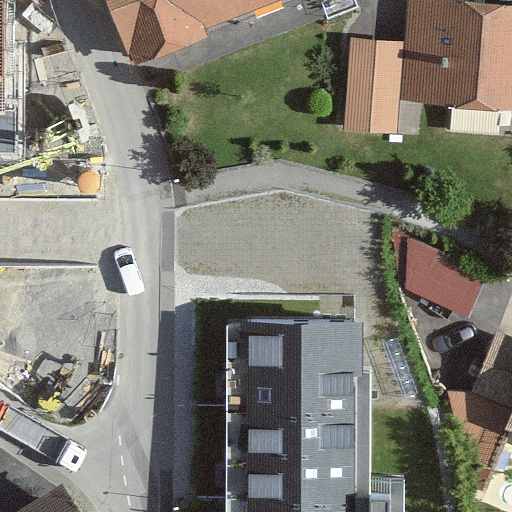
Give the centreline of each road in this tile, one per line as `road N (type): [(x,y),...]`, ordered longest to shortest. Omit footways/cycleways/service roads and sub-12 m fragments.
road 1 (residential): [(121,482),(141,350),(142,169),(81,0)]
road 2 (residential): [(121,482),(0,408)]
